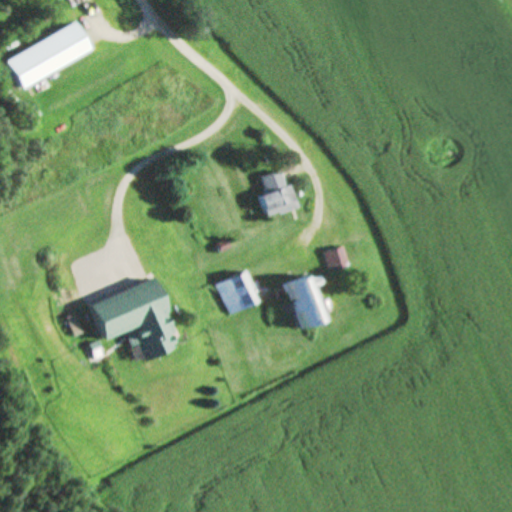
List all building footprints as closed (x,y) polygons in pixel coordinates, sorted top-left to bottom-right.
[(73,25),(5,63),(21,92),(89,54),(73,25)] [(297,210),(288,187),(258,199),(266,222),(297,210)] [(328,274),(347,269),(342,249),(323,254),(328,274)] [(215,286),(229,316),(258,302),(244,273),(215,286)] [(284,285),(297,330),(325,322),(315,289),(323,287),(320,278),(309,281),(308,277),(284,285)] [(143,362),(179,348),(153,280),(89,304),(103,342),(124,334),(130,349),(137,346),(143,362)]
